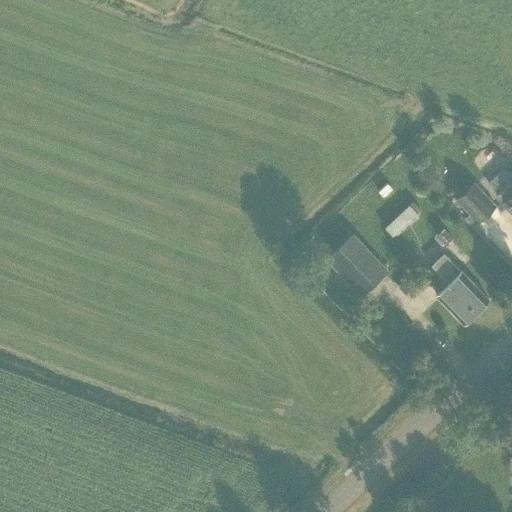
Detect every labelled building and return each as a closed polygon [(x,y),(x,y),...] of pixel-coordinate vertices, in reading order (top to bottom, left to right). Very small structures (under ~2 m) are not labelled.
[(488,182),(497,192),(495,193),(511,210),(511,167),(507,172),(503,167),(488,182)] [(373,185),(381,196),(391,189),(383,178),(373,185)] [(496,206),(495,204),(474,181),(454,199),(469,214),(466,217),(474,225),(496,206)] [(385,227),(393,236),(417,213),(409,205),(385,227)] [(452,238),(443,228),(436,235),(437,237),(433,242),(440,249),(444,244),(445,246),(452,238)] [(361,295),(387,270),(353,233),(327,259),(361,295)] [(444,253),(433,264),(432,265),(448,283),(436,295),(464,323),(489,299),(461,269),(461,270),(444,253)]
